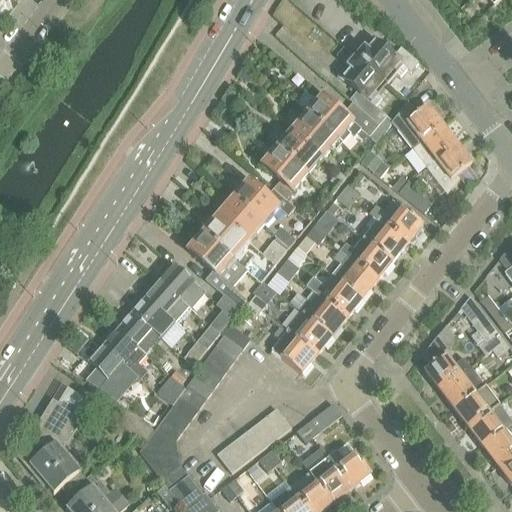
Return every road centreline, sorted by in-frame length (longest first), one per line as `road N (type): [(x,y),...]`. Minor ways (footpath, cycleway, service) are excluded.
road 1 (secondary): [(0,389),(247,0)]
road 2 (residential): [(419,485),(344,386),(511,167)]
